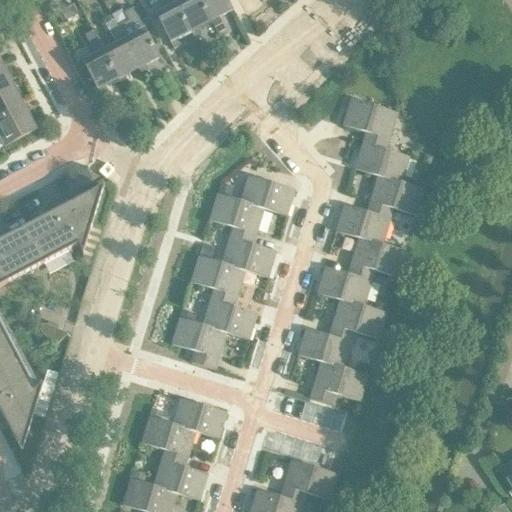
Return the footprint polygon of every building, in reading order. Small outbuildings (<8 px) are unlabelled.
[(191,33),(176,4),(173,0),(162,0),(165,5),(153,12),(173,50),(181,46),(178,40),(191,33)] [(183,0),(176,4),(191,33),(194,39),(201,35),(198,29),(211,22),(199,0),(183,0)] [(199,0),(211,22),(214,28),(222,24),(219,18),(233,11),(226,0),(199,0)] [(136,35),(124,42),(138,69),(141,76),(149,72),(146,66),(160,58),(134,10),(125,14),(136,35)] [(125,76),(138,69),(124,42),(113,21),(105,25),(115,46),(104,52),(117,80),(121,86),(128,82),(125,76)] [(105,87),(117,80),(104,52),(93,32),(84,36),(95,56),(82,63),(100,97),(108,93),(105,87)] [(0,66),(0,94),(14,87),(3,65),(0,66)] [(0,94),(0,121),(25,108),(14,87),(0,94)] [(343,127),(367,135),(389,141),(397,115),(351,101),(343,127)] [(25,108),(0,121),(0,135),(6,147),(37,131),(25,108)] [(356,171),(379,178),(402,184),(410,158),(386,151),(389,141),(367,135),(356,171)] [(249,177),(241,202),(264,211),(286,218),(294,191),(249,177)] [(379,178),(368,214),(391,221),(394,210),(416,216),(424,191),(402,184),(379,178)] [(0,412),(22,454),(32,420),(43,385),(34,390),(0,325),(0,287),(78,247),(83,256),(92,225),(94,221),(104,187),(50,215),(0,241),(0,412)] [(256,236),(264,211),(241,202),(216,195),(208,221),(233,229),(256,236)] [(383,246),(391,221),(368,214),(345,207),(337,233),(359,240),(383,246)] [(233,229),(222,265),(244,272),(267,279),(272,264),(275,253),(253,247),(256,236),(233,229)] [(359,240),(348,276),(372,283),(376,271),(398,278),(406,253),(383,246),(359,240)] [(237,298),(244,272),(222,265),(198,257),(190,284),(214,291),(237,298)] [(318,295),(341,302),(364,308),(372,283),(348,276),(326,269),(318,295)] [(214,291),(203,327),(225,334),(248,341),(257,315),(233,308),(237,298),(214,291)] [(341,302),(330,337),(353,345),(357,334),(379,340),(387,315),(364,308),(341,302)] [(218,359),(225,334),(203,327),(179,320),(172,346),(195,353),(191,364),(214,371),(218,359)] [(42,327),(39,331),(49,341),(56,331),(42,327)] [(345,369),(353,345),(330,337),(306,330),(298,357),(321,363),(345,369)] [(368,377),(345,369),(321,363),(319,370),(310,400),(333,408),(336,396),(360,403),(368,377)] [(47,383),(43,398),(50,400),(55,385),(47,383)] [(173,426),(195,433),(218,440),(223,425),(226,414),(180,400),(173,426)] [(152,409),(149,419),(159,422),(162,412),(152,409)] [(184,469),(195,433),(173,426),(159,422),(149,419),(142,444),(165,451),(162,462),(184,469)] [(207,476),(184,469),(162,462),(154,488),(176,494),(200,501),(207,476)] [(283,486),(307,493),(329,500),(336,475),(291,462),(283,486)] [(170,511),(176,494),(154,488),(130,481),(123,506),(141,511),(170,511)] [(301,511),(307,493),(283,486),(280,498),(258,491),(250,511),(301,511)]
